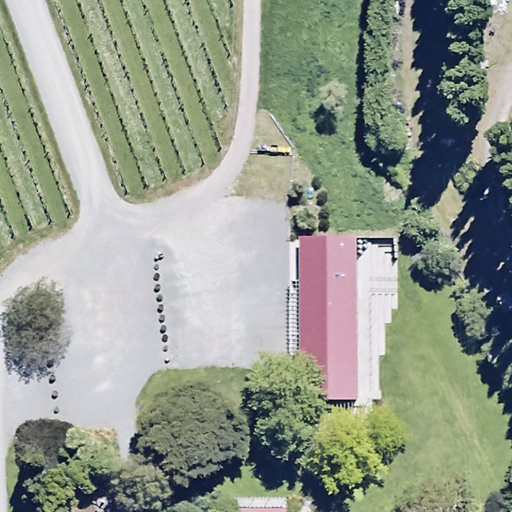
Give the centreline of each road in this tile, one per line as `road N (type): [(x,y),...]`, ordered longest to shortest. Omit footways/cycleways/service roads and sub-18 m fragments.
road 1 (unknown): [(241,0),(234,131),(221,178),(190,202),(101,222)]
road 2 (unknown): [(101,222),(88,348),(31,511)]
road 3 (unknown): [(29,0),(101,222)]
